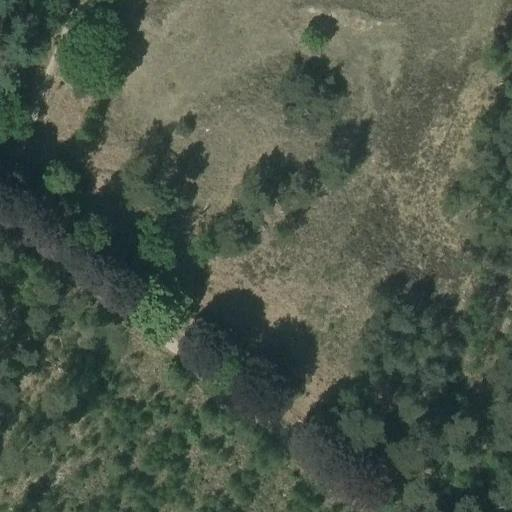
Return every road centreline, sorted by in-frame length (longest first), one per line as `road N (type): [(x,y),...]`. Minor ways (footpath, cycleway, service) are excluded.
road 1 (track): [(0,228),(367,511)]
road 2 (track): [(74,0),(13,155),(24,185),(0,220)]
